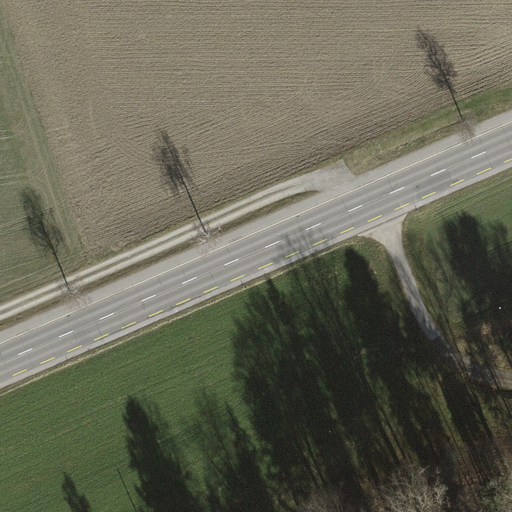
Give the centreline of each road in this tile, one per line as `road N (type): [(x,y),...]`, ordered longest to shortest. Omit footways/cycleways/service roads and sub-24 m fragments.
road 1 (primary): [(0,363),(511,141)]
road 2 (track): [(375,200),(333,178),(289,190),(0,314)]
road 3 (track): [(375,200),(429,332),(457,360),(511,380)]
